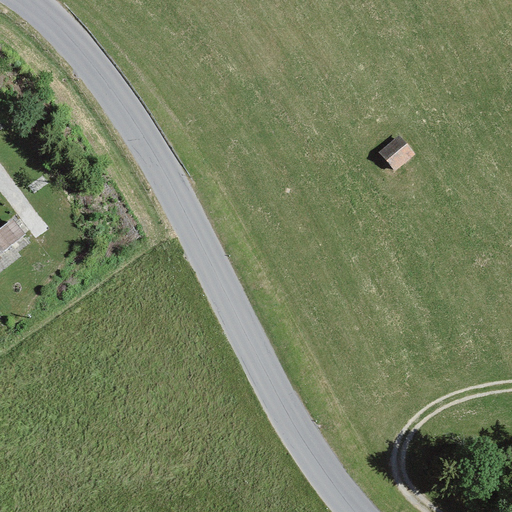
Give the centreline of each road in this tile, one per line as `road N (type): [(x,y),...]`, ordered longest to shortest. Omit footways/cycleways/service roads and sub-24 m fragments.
road 1 (tertiary): [(358,511),(277,390),(158,153),(96,68),(27,0)]
road 2 (track): [(511,383),(442,401),(403,434),(395,457),(403,480),(436,511)]
